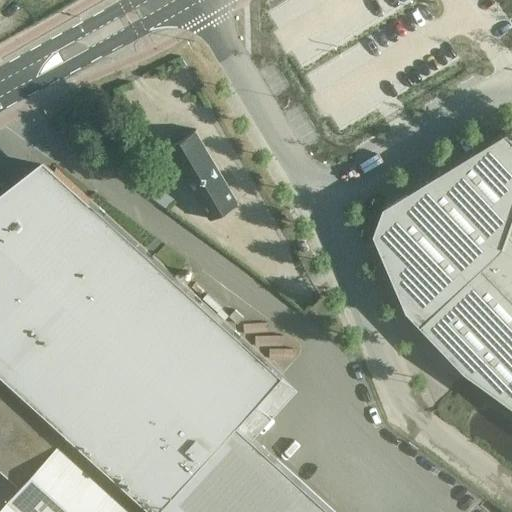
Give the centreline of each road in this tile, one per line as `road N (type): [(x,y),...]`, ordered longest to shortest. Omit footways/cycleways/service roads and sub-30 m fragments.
road 1 (unclassified): [(318,194),(411,415),(511,491)]
road 2 (unclassified): [(198,0),(318,194)]
road 3 (unclassified): [(318,194),(511,87)]
road 4 (primary): [(22,77),(72,65),(140,29),(173,0)]
road 5 (primary): [(148,0),(58,44),(22,77)]
